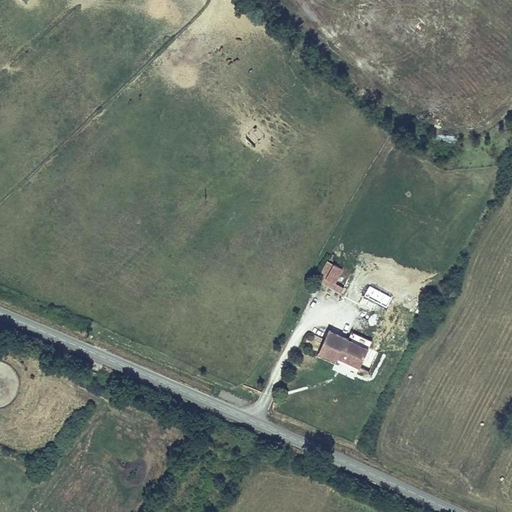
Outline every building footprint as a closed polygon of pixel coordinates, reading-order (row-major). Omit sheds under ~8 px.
[(246,138),(255,148),(271,134),(261,124),(246,138)] [(335,281),(343,267),(329,260),(319,279),(342,292),(345,287),(335,281)] [(364,294),(358,306),(372,313),(378,301),(364,294)] [(367,345),(347,335),(328,326),(317,349),(335,357),(338,351),(344,354),(343,357),(358,364),(367,345)] [(351,328),(347,335),(367,345),(371,337),(351,328)]
